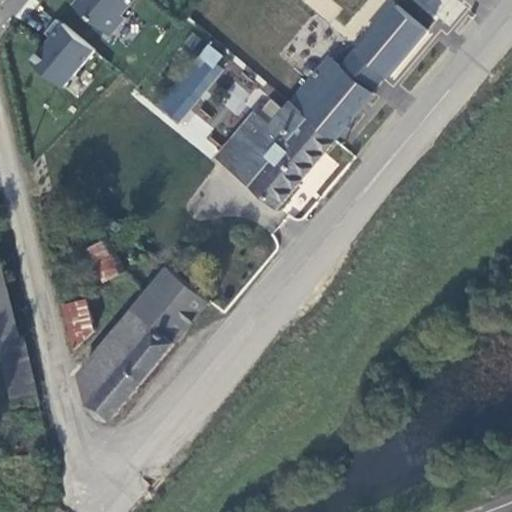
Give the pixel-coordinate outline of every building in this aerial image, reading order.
[(134,0),(80,0),(76,5),(112,35),(126,18),(122,15),(134,0)] [(96,50),(59,18),(47,32),(53,37),(33,61),(65,87),(96,50)] [(367,86),(387,61),(368,45),(349,69),(367,86)] [(337,140),(376,93),(367,86),(349,69),(333,56),(322,69),(321,65),(316,61),(313,61),(308,63),(305,66),(304,71),(307,75),(312,77),(292,102),(309,117),(310,116),(337,140)] [(168,211),(216,153),(161,107),(159,104),(148,96),(100,154),(168,211)] [(273,126),(286,110),(273,99),(260,115),(273,126)] [(280,207),(337,140),(310,116),(309,117),(292,102),(286,110),(273,126),(260,115),(256,112),(235,138),(251,151),(236,170),(280,207)] [(251,151),(235,138),(220,156),(236,170),(251,151)] [(128,271),(111,236),(88,248),(104,282),(128,271)] [(21,335),(2,261),(0,261),(0,340),(2,340),(21,335)] [(112,419),(211,301),(191,284),(170,267),(82,374),(92,404),(90,405),(101,417),(112,419)] [(96,330),(88,299),(65,305),(76,349),(96,330)] [(38,392),(24,335),(21,335),(2,340),(15,397),(38,392)]
